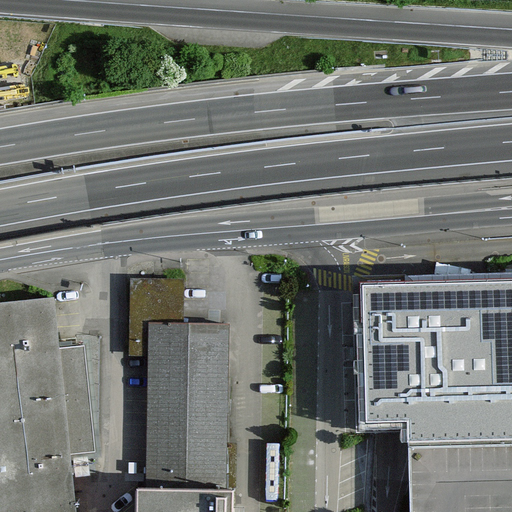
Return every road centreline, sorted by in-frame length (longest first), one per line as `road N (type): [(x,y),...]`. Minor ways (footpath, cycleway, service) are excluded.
road 1 (motorway): [(0,207),(196,175),(511,142)]
road 2 (motorway): [(511,91),(276,109),(0,147)]
road 3 (primary): [(0,259),(511,207)]
road 4 (motorway): [(511,37),(0,3)]
road 5 (unknown): [(372,511),(417,373),(430,357),(472,349)]
road 6 (unknown): [(472,349),(470,511)]
